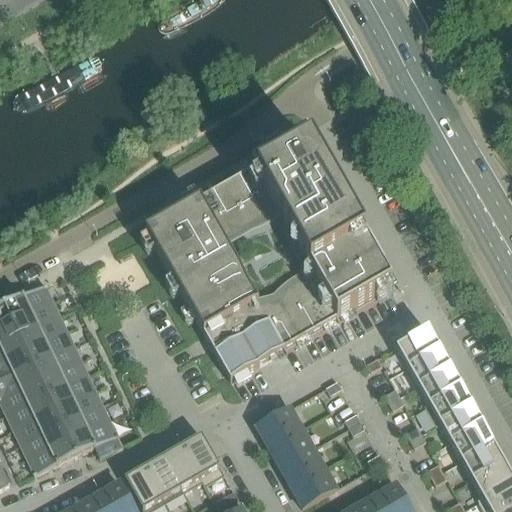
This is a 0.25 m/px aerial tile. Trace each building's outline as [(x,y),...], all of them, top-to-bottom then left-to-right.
[(173,36),(223,11),(229,3),(230,0),(205,0),(165,20),(160,25),(160,31),(163,35),(167,37),(173,36)] [(339,15),(345,12),(366,0),(353,0),(342,6),(341,7),(336,10),(330,13),(333,19),(339,15)] [(501,58),(501,59),(509,73),(511,78),(511,52),(510,53),(501,58)] [(97,77),(98,63),(89,59),(14,101),(14,111),(24,118),(97,77)] [(196,325),(204,340),(210,351),(219,366),(227,379),(230,385),(284,354),(284,355),(393,293),(334,189),(332,190),(306,144),(145,236),(180,298),(188,311),(196,325)] [(46,289),(0,310),(0,408),(34,481),(95,452),(100,463),(123,452),(118,441),(46,289)] [(428,334),(396,352),(407,371),(439,353),(428,334)] [(450,372),(439,353),(407,371),(418,390),(450,372)] [(378,362),(366,369),(371,377),(382,370),(378,362)] [(461,390),(450,372),(418,390),(428,409),(461,390)] [(337,386),(326,392),(330,400),(342,393),(337,386)] [(428,409),(424,411),(436,431),(440,429),(439,428),(471,409),(461,390),(428,409)] [(396,394),(384,400),(388,407),(400,401),(396,394)] [(400,401),(388,407),(393,415),(404,408),(400,401)] [(482,429),(471,409),(439,428),(440,429),(450,447),(482,429)] [(256,432),(268,452),(301,433),(290,413),(256,432)] [(360,426),(356,418),(345,425),(349,433),(360,426)] [(353,440),(365,433),(360,426),(349,433),(353,440)] [(493,447),(482,429),(450,447),(461,466),(493,447)] [(417,431),(406,438),(410,445),(421,438),(417,431)] [(301,433),(268,452),(280,472),(313,453),(301,433)] [(421,438),(410,445),(414,452),(426,446),(421,438)] [(202,439),(182,450),(202,487),(204,491),(224,480),(202,439)] [(471,484),(504,466),(493,447),(461,466),(471,484)] [(202,487),(182,450),(163,461),(184,498),(202,487)] [(280,472),(291,492),(325,473),(313,453),(280,472)] [(383,466),(379,459),(367,465),(372,473),(383,467),(383,466)] [(184,498),(163,461),(144,472),(164,509),(184,498)] [(511,486),(511,480),(504,466),(471,484),(482,502),(482,503),(511,486)] [(0,493),(10,488),(1,470),(0,468),(0,493)] [(438,468),(427,475),(431,482),(443,476),(438,468)] [(158,511),(164,509),(144,472),(124,483),(140,511),(158,511)] [(303,511),(328,498),(336,493),(325,473),(291,492),(302,511),(303,511)] [(443,476),(431,482),(435,490),(447,483),(443,476)] [(133,511),(119,486),(99,498),(107,511),(133,511)] [(482,502),(478,505),(481,511),(510,511),(511,511),(511,486),(482,503),(482,502)] [(375,500),(382,511),(409,511),(396,488),(375,500)] [(238,503),(233,496),(222,502),(227,510),(238,503)] [(107,511),(99,498),(79,509),(80,511),(107,511)] [(382,511),(375,500),(355,511),(382,511)]
